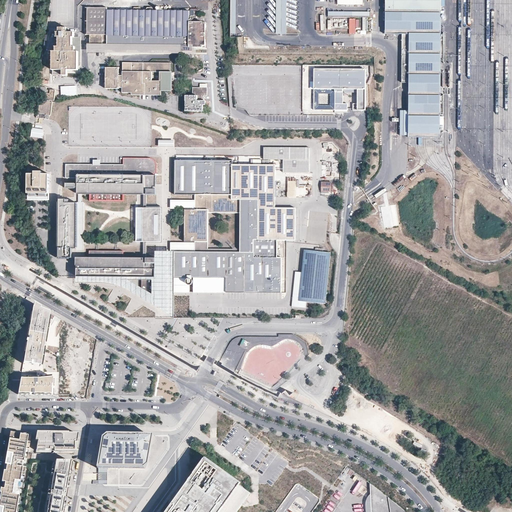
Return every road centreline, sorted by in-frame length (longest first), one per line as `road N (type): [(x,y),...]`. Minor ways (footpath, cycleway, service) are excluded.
road 1 (residential): [(200,374),(230,330),(330,327),(345,245),(353,138),(347,130),(261,124),(229,110)]
road 2 (secondary): [(438,511),(411,479),(364,446),(267,412),(200,374)]
road 3 (secondary): [(193,386),(252,420),(359,456),(426,511)]
road 4 (secondary): [(0,273),(193,386)]
road 5 (secondary): [(200,374),(21,273)]
